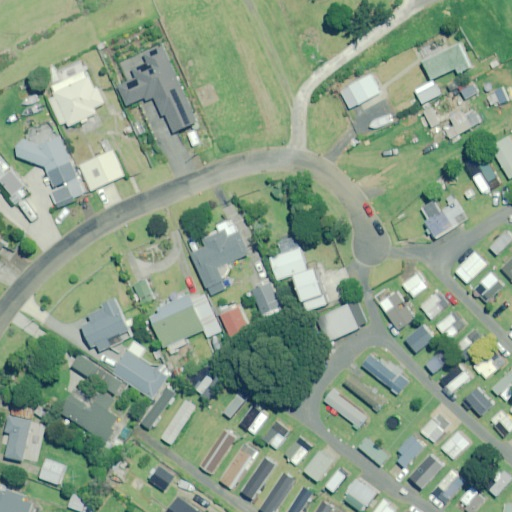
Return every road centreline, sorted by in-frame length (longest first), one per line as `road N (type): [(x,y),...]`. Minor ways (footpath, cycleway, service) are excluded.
road 1 (residential): [(373,244),(365,216),(336,178),(283,158),(254,162),(129,209),(76,239),(0,317)]
road 2 (residential): [(433,511),(313,418),(319,380),(379,331)]
road 3 (residential): [(379,331),(511,460)]
road 4 (residential): [(138,431),(249,511)]
